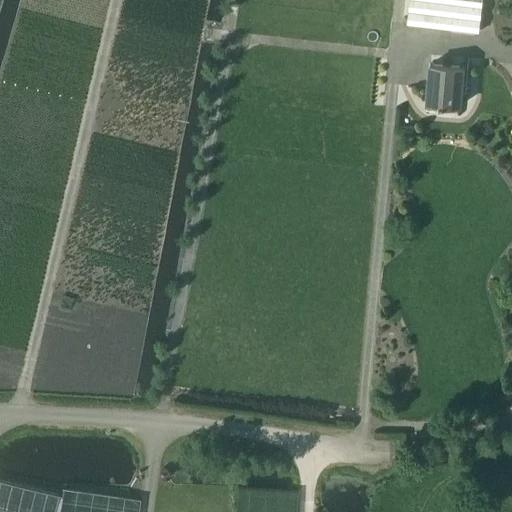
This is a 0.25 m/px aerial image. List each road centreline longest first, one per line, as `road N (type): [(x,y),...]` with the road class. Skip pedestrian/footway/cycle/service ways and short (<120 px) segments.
road 1 (track): [(22,415),(119,0)]
road 2 (unclassified): [(365,452),(196,426),(0,414)]
road 3 (track): [(396,55),(113,24)]
